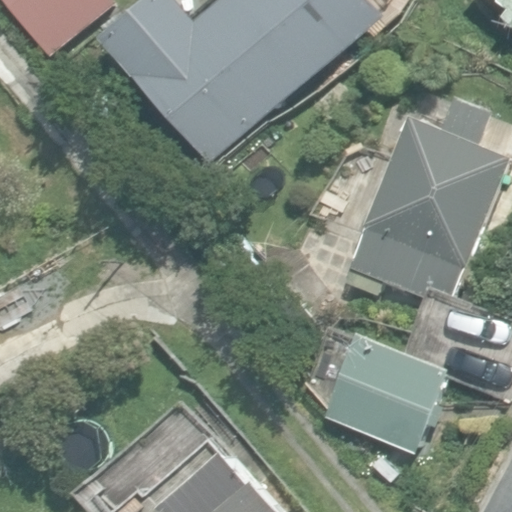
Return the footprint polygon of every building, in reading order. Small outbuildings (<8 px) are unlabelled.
[(12,0),(56,55),(121,4),(118,0),(12,0)] [(159,0),(112,39),(216,164),(392,16),(378,0),(230,0),(204,22),(185,0),(159,0)] [(392,278),(454,305),(511,170),(511,156),(485,145),(499,113),(464,98),(450,129),(420,116),(350,278),(385,294),(392,278)] [(334,416),(422,452),(457,364),(370,328),(334,416)] [(169,511),(291,511),(263,479),(260,481),(232,449),(169,504),(173,509),(169,511)] [(98,505),(104,511),(108,511),(114,507),(106,498),(98,505)]
